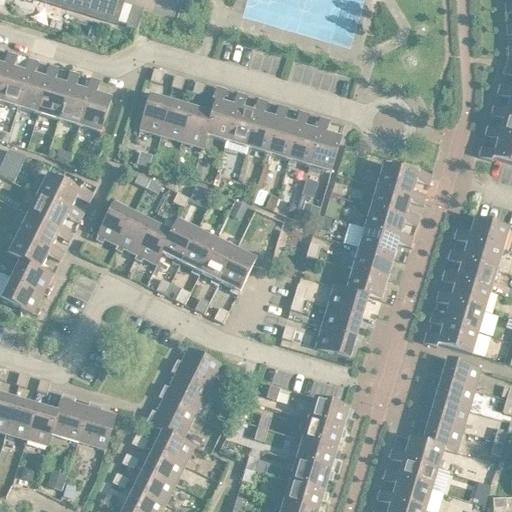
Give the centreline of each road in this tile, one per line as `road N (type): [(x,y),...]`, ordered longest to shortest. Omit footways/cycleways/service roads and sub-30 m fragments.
road 1 (residential): [(393,114),(159,45),(115,62),(0,25)]
road 2 (residential): [(238,341),(145,293),(111,291),(65,365),(0,345)]
road 3 (residential): [(389,384),(238,341)]
